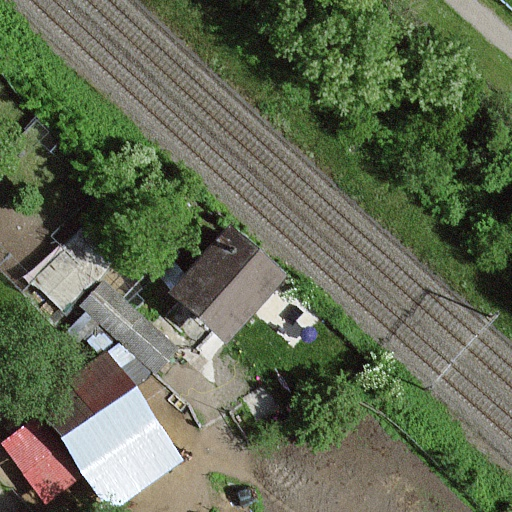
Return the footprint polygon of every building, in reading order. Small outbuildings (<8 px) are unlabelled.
[(125,237),(98,211),(65,246),(92,272),(125,237)] [(277,278),(227,234),(173,296),(223,339),(277,278)] [(86,283),(60,257),(36,282),(61,307),(86,283)] [(171,349),(103,286),(84,306),(153,369),(171,349)] [(175,457),(101,356),(35,404),(109,505),(175,457)] [(34,407),(0,429),(0,435),(39,495),(76,470),(34,407)]
